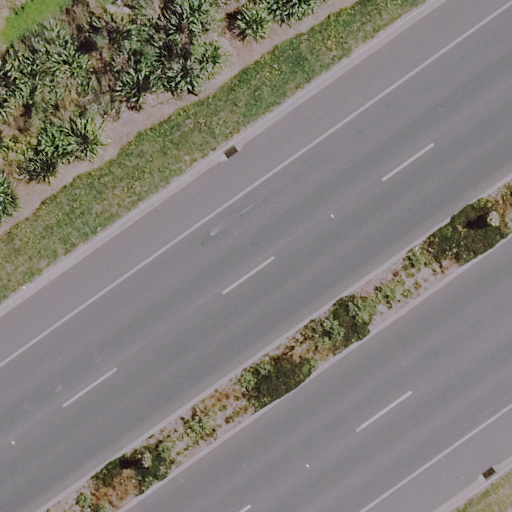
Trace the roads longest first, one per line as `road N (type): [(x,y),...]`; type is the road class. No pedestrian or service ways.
road 1 (secondary): [(0,356),(510,0)]
road 2 (secondary): [(511,340),(271,511)]
